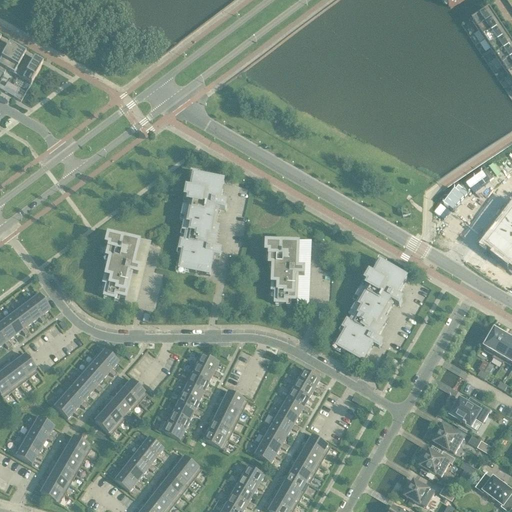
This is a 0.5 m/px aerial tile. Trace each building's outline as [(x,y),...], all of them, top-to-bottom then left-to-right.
[(511,0),(444,0),(450,9),(463,0),(505,0),(511,10),(511,0)] [(472,22),(478,31),(496,20),(490,11),(472,22)] [(496,20),(478,31),(485,41),(502,29),(496,20)] [(502,29),(485,41),(491,50),(508,38),(502,29)] [(511,44),(508,38),(491,50),(497,59),(511,48),(511,44)] [(5,71),(16,52),(4,45),(0,50),(0,72),(3,75),(5,71)] [(511,48),(497,59),(503,68),(511,61),(511,48)] [(5,71),(18,78),(29,59),(16,52),(5,71)] [(31,85),(42,66),(29,59),(18,78),(31,85)] [(511,61),(503,68),(509,77),(511,74),(511,61)] [(224,184),(202,180),(195,178),(192,193),(188,193),(187,200),(190,201),(189,210),(185,209),(185,210),(184,218),(187,218),(184,233),(188,233),(186,245),(182,244),(182,245),(181,251),(184,252),(180,271),(210,277),(214,259),(211,258),(212,256),(220,257),(221,251),(213,250),(214,248),(216,248),(219,230),(216,230),(219,213),(217,212),(217,210),(226,211),(227,205),(218,204),(219,202),(221,202),(224,184)] [(501,229),(487,247),(498,255),(497,257),(507,265),(508,264),(511,266),(511,214),(508,219),(505,217),(498,227),(501,229)] [(128,277),(128,274),(137,276),(138,270),(130,268),(130,267),(132,267),(138,245),(120,241),(120,243),(106,239),(104,248),(108,249),(105,260),(109,260),(103,286),(106,287),(103,299),(114,301),(115,298),(125,300),(130,278),(128,277)] [(299,246),(288,246),(282,246),(282,248),(268,247),(267,256),(271,256),(271,267),(274,267),(274,294),(277,294),(277,306),(288,306),(288,302),(298,303),(299,280),(297,280),(297,277),(305,277),(305,271),(297,271),(297,269),(299,269),(299,246)] [(337,349),(350,356),(363,364),(373,348),(371,347),(372,344),(379,349),(382,343),(375,339),(376,337),(378,339),(387,323),(384,321),(393,306),(391,305),(392,303),(400,307),(403,302),(395,297),(396,296),(398,297),(407,281),(381,266),(374,279),(370,277),(366,284),(370,285),(365,293),(362,291),(362,292),(358,299),(361,301),(353,314),(356,315),(351,325),(348,323),(347,324),(344,330),(347,332),(337,349)] [(41,318),(42,316),(50,311),(37,294),(28,300),(41,318)] [(32,324),(39,319),(41,318),(28,300),(19,307),(32,324)] [(25,329),(32,324),(19,307),(11,314),(23,331),(25,329)] [(21,332),(23,331),(11,314),(2,320),(15,337),(21,332)] [(0,321),(0,335),(6,344),(8,342),(15,337),(2,320),(0,321)] [(63,322),(59,325),(61,328),(63,331),(66,328),(67,328),(63,322)] [(492,359),(493,359),(506,336),(496,330),(484,351),(494,357),(492,359)] [(511,348),(511,339),(506,336),(493,359),(503,365),(511,348)] [(511,348),(503,365),(508,368),(509,366),(511,367),(511,348)] [(111,372),(112,370),(118,364),(102,350),(95,358),(111,372)] [(129,360),(132,357),(127,352),(123,356),(129,361),(129,360)] [(214,374),(215,372),(219,365),(200,355),(195,365),(214,374)] [(18,362),(16,363),(29,380),(38,374),(25,357),(18,362)] [(388,357),(388,358),(385,363),(389,366),(393,360),(388,357)] [(109,374),(111,372),(95,358),(87,366),(104,380),(109,374)] [(16,363),(14,365),(7,370),(20,387),(29,380),(16,363)] [(210,384),(214,374),(195,365),(190,375),(210,384)] [(96,388),(98,387),(104,380),(87,366),(80,374),(96,388)] [(1,375),(0,375),(0,378),(11,394),(20,387),(7,370),(1,375)] [(315,391),(316,389),(320,381),(302,371),(296,380),(315,391)] [(95,390),(96,388),(80,374),(73,382),(89,397),(95,390)] [(186,384),(192,387),(205,394),(206,392),(210,384),(190,375),(186,384)] [(0,378),(0,396),(3,400),(11,394),(0,378)] [(314,393),(315,391),(296,380),(291,390),(310,400),(314,393)] [(82,405),(84,403),(89,397),(73,382),(66,390),(82,405)] [(125,389),(124,391),(140,405),(147,396),(131,382),(125,389)] [(204,396),(205,394),(192,387),(186,384),(181,394),(200,404),(204,396)] [(80,406),(82,405),(66,390),(59,399),(75,413),(80,406)] [(304,410),(305,408),(310,400),(291,390),(286,399),(304,410)] [(140,405),(124,391),(122,393),(116,399),(132,413),(140,405)] [(176,404),(192,412),(195,413),(196,411),(200,404),(181,394),(176,404)] [(225,402),(224,404),(244,413),(248,403),(229,394),(225,402)] [(73,415),(75,413),(59,399),(51,407),(67,421),(73,415)] [(111,405),(109,407),(125,421),(132,413),(116,399),(111,405)] [(299,419),(303,412),(304,410),(286,399),(280,408),(299,419)] [(453,412),(450,417),(470,429),(476,421),(483,425),(490,412),(475,402),(471,408),(460,401),(457,406),(456,405),(453,412)] [(190,423),(194,416),(195,413),(192,412),(176,404),(171,414),(190,423)] [(244,413),(224,404),(223,406),(220,413),(239,423),(244,413)] [(109,407),(107,409),(102,415),(118,429),(125,421),(109,407)] [(293,429),(294,426),(299,419),(280,408),(275,418),(293,429)] [(220,413),(216,421),(215,423),(234,433),(239,423),(220,413)] [(185,433),(187,431),(190,423),(171,414),(166,423),(185,433)] [(118,429),(102,415),(100,417),(95,423),(111,437),(118,429)] [(48,438),(49,436),(54,429),(35,418),(30,428),(48,438)] [(288,438),(292,431),(293,429),(275,418),(269,427),(288,438)] [(185,435),(185,433),(166,423),(161,433),(181,443),(185,435)] [(215,423),(214,425),(210,433),(229,442),(234,433),(215,423)] [(282,447),(284,445),(288,438),(269,427),(264,437),(282,447)] [(43,448),(47,441),(48,438),(30,428),(24,437),(43,448)] [(435,443),(434,444),(449,453),(450,452),(455,456),(463,441),(454,435),(455,434),(454,434),(454,435),(450,433),(451,432),(450,433),(443,429),(439,437),(435,443)] [(210,433),(209,435),(205,443),(224,452),(229,442),(210,433)] [(37,457),(38,455),(43,448),(24,437),(18,447),(37,457)] [(277,457),(281,449),(282,447),(264,437),(258,446),(277,457)] [(157,460),(159,458),(164,451),(147,438),(140,446),(157,460)] [(313,438),(308,446),(307,447),(326,458),(332,449),(313,438)] [(73,439),(69,446),(68,448),(86,459),(92,449),(73,439)] [(489,457),(493,450),(481,443),(477,450),(489,457)] [(151,468),(152,466),(157,460),(140,446),(134,455),(151,468)] [(276,459),(277,457),(258,446),(253,456),(271,466),(276,459)] [(31,467),(36,459),(37,457),(18,447),(13,456),(31,467)] [(307,447),(306,450),(302,457),(321,468),(326,458),(307,447)] [(68,448),(66,450),(62,457),(81,468),(86,459),(68,448)] [(440,459),(429,453),(427,457),(425,456),(425,457),(427,457),(425,461),(423,460),(424,461),(421,468),(422,469),(421,471),(427,475),(428,472),(436,476),(441,479),(450,465),(452,466),(455,460),(443,453),(440,459)] [(144,477),(149,470),(151,468),(134,455),(127,464),(144,477)] [(75,478),(81,468),(62,457),(58,465),(57,467),(75,478)] [(298,464),(296,466),(315,477),(321,468),(302,457),(298,464)] [(180,466),(179,468),(196,481),(203,472),(186,459),(180,466)] [(137,485),(139,483),(144,477),(127,464),(120,472),(137,485)] [(296,466),(295,468),(291,476),(310,486),(315,477),(296,466)] [(75,478),(57,467),(55,469),(51,476),(70,487),(75,478)] [(259,488),(260,486),(265,478),(246,467),(240,477),(259,488)] [(179,468),(174,474),(172,476),(189,489),(196,481),(179,468)] [(130,494),(136,487),(137,485),(120,472),(113,481),(130,494)] [(51,476),(47,483),(46,486),(64,496),(70,487),(51,476)] [(172,476),(170,478),(165,485),(182,498),(189,489),(172,476)] [(287,483),(286,485),(304,496),(310,486),(291,476),(287,483)] [(505,506),(511,511),(511,509),(511,496),(511,493),(506,489),(501,485),(494,479),(492,481),(486,476),(481,483),(487,487),(483,493),(503,508),(505,506)] [(254,497),(258,490),(259,488),(240,477),(235,486),(254,497)] [(406,497),(405,498),(420,507),(421,506),(426,510),(435,495),(425,489),(426,488),(425,489),(421,487),(422,486),(422,485),(421,487),(414,483),(410,491),(406,497)] [(160,491),(159,493),(175,506),(182,498),(165,485),(160,491)] [(286,485),(284,487),(280,494),(299,505),(304,496),(286,485)] [(46,486),(45,488),(40,495),(59,506),(64,496),(46,486)] [(248,506),(249,504),(254,497),(235,486),(230,495),(248,506)] [(456,497),(443,489),(439,496),(452,503),(456,497)] [(159,493),(157,495),(152,502),(164,511),(170,511),(175,506),(159,493)] [(276,502),(275,504),(288,511),(294,511),(299,505),(280,494),(276,502)] [(236,511),(244,511),(247,508),(248,506),(230,495),(224,505),(236,511)] [(147,508),(145,510),(147,511),(164,511),(152,502),(147,508)]
